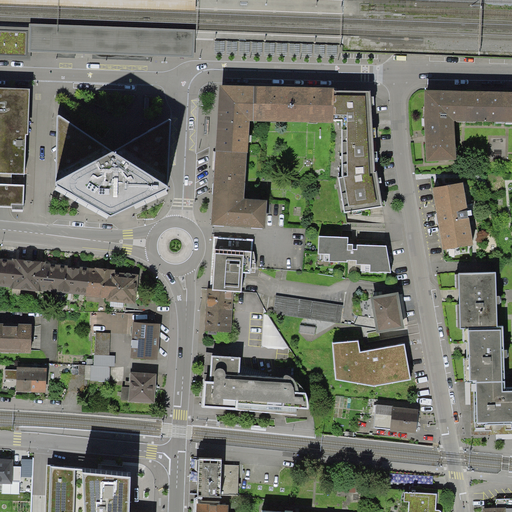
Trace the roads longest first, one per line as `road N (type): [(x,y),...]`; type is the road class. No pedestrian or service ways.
road 1 (residential): [(398,73),(400,147),(461,511)]
road 2 (residential): [(189,85),(208,69),(383,73)]
road 3 (residential): [(189,85),(0,73)]
road 4 (tertiary): [(177,453),(186,320),(180,268)]
road 5 (residential): [(0,439),(177,453)]
road 6 (tertiary): [(0,229),(152,243)]
road 7 (residential): [(180,222),(189,85)]
